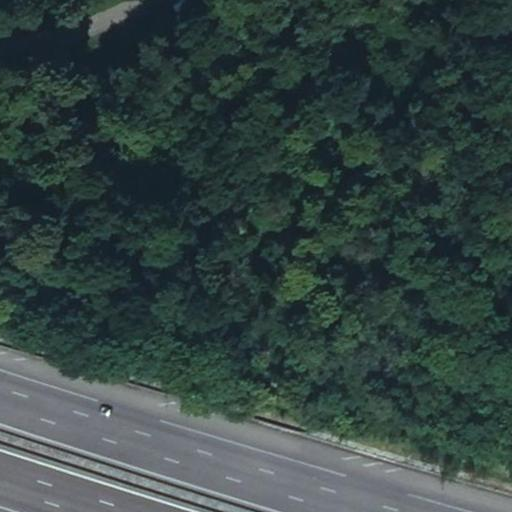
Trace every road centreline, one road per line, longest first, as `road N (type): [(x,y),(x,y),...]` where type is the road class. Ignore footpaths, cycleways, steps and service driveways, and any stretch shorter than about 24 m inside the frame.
road 1 (motorway): [(367,511),(0,395)]
road 2 (tertiary): [(214,0),(169,28),(68,54),(0,60)]
road 3 (motorway): [(0,473),(122,511)]
